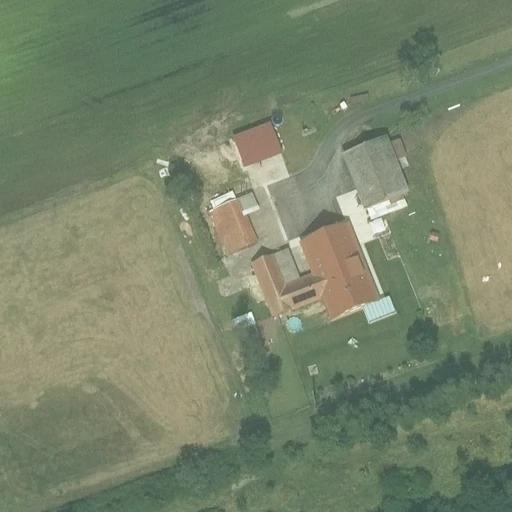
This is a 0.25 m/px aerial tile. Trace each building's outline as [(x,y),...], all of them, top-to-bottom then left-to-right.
[(296,121),(241,139),(255,181),(310,163),(296,121)] [(389,140),(347,156),(368,210),(410,194),(389,140)] [(253,195),(211,211),(228,255),(261,243),(252,218),(261,214),(253,195)] [(353,226),(304,245),(315,275),(325,300),(332,319),(382,301),(353,226)] [(301,281),(290,251),(278,256),(289,285),(301,281)] [(278,256),(255,265),(276,319),(299,310),(289,285),(278,256)] [(301,281),(289,285),(299,310),(325,300),(315,275),(301,281)]
